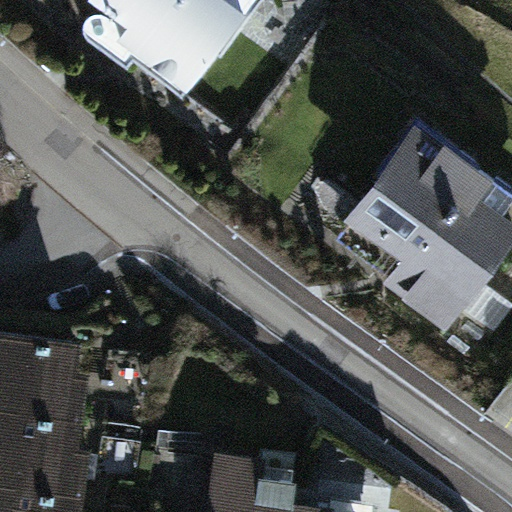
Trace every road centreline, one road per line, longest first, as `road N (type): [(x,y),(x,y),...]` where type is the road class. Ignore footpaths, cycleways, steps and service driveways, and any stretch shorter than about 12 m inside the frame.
road 1 (residential): [(112,193),(511,494)]
road 2 (residential): [(0,92),(112,193)]
road 3 (residential): [(112,193),(75,235),(0,272)]
